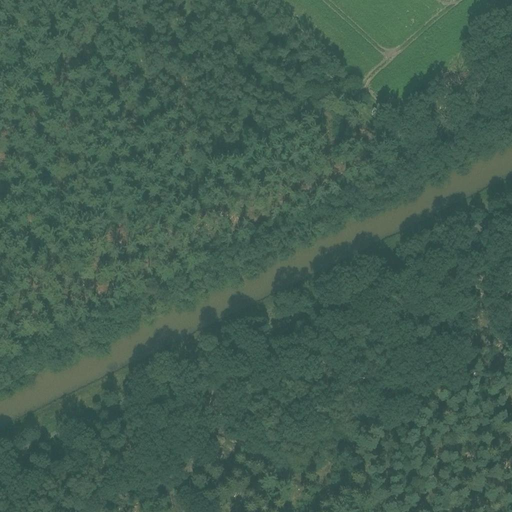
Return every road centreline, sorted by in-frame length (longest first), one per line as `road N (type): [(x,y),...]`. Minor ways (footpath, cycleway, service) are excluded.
road 1 (track): [(511,202),(0,458)]
road 2 (track): [(241,0),(420,149)]
